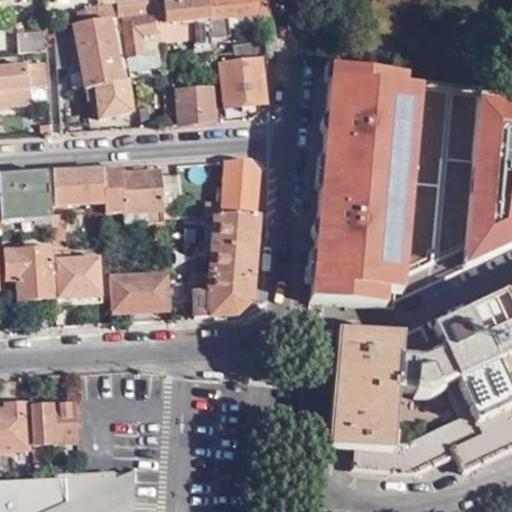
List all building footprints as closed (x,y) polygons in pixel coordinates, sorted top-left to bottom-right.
[(212,39),(229,38),(227,28),(269,24),(269,16),(267,0),(218,0),(208,1),(212,39)] [(160,40),(194,38),(195,54),(182,56),(183,67),(201,64),(211,63),(210,49),(209,39),(206,1),(158,6),(159,29),(160,40)] [(158,6),(158,2),(144,4),(118,7),(119,18),(127,58),(161,55),(159,29),(158,6)] [(119,18),(118,7),(100,8),(100,20),(119,18)] [(75,29),(88,87),(123,82),(110,21),(75,29)] [(53,25),(57,68),(69,67),(66,24),(53,25)] [(17,54),(47,52),(45,32),(15,36),(17,54)] [(217,62),(224,62),(240,60),(261,58),(269,57),(269,43),(230,47),(231,53),(216,54),(216,48),(212,49),(214,63),(217,62)] [(261,58),(240,60),(224,62),(228,109),(265,107),(261,58)] [(214,63),(211,63),(201,64),(203,72),(218,71),(217,62),(214,63)] [(27,66),(30,89),(46,87),(44,65),(27,66)] [(0,107),(31,105),(30,89),(27,66),(0,69),(0,107)] [(403,297),(405,279),(419,88),(404,86),(404,77),(330,67),(311,305),(386,311),(387,296),(403,297)] [(88,87),(90,102),(99,101),(100,119),(134,114),(128,81),(123,82),(88,87)] [(175,84),(180,126),(219,123),(216,90),(187,91),(186,83),(175,84)] [(405,279),(467,250),(478,102),(479,97),(419,88),(405,279)] [(511,106),(478,102),(467,250),(465,269),(511,246),(511,106)] [(249,161),(225,162),(226,219),(257,217),(261,172),(249,161)] [(157,167),(100,171),(101,206),(102,216),(120,216),(120,227),(146,227),(146,214),(153,214),(154,243),(161,243),(160,223),(160,207),(158,179),(157,167)] [(100,171),(44,174),(46,209),(101,206),(100,171)] [(44,174),(0,178),(0,219),(47,217),(46,209),(44,174)] [(176,178),(158,179),(160,207),(177,206),(176,178)] [(257,217),(226,219),(208,220),(209,246),(254,244),(257,217)] [(47,219),(47,228),(49,251),(62,251),(61,219),(47,219)] [(252,281),(254,244),(209,246),(210,279),(252,281)] [(0,253),(0,282),(6,282),(7,304),(49,301),(45,251),(0,253)] [(62,251),(49,251),(53,307),(65,307),(66,300),(97,297),(95,260),(67,259),(67,251),(62,251)] [(163,276),(105,280),(107,316),(165,312),(163,276)] [(249,308),(252,281),(210,279),(194,279),(195,306),(190,307),(190,321),(234,319),(249,308)] [(415,348),(346,342),(341,402),(336,402),(335,420),(339,420),(337,448),(356,449),(356,473),(414,478),(457,458),(465,475),(511,453),(511,305),(430,344),(415,348)] [(79,450),(76,403),(30,405),(31,453),(79,450)] [(0,453),(27,453),(25,406),(0,407),(0,453)] [(0,511),(130,511),(131,504),(134,504),(134,497),(131,497),(133,475),(79,477),(33,479),(0,495),(0,511)] [(0,495),(33,479),(0,480),(0,495)]
